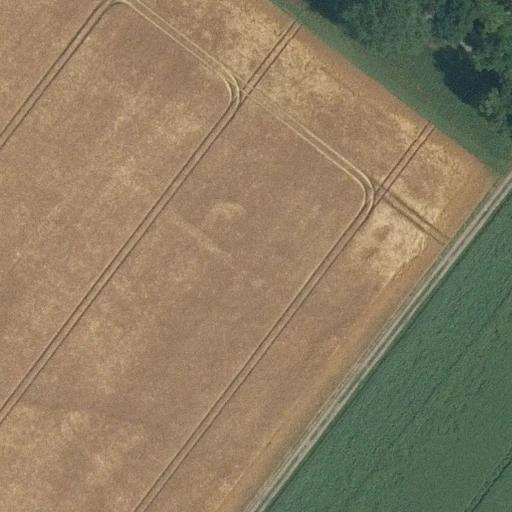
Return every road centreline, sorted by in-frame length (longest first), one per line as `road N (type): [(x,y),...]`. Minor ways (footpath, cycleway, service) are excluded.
road 1 (track): [(257,511),(511,174)]
road 2 (tertiary): [(511,73),(415,0)]
